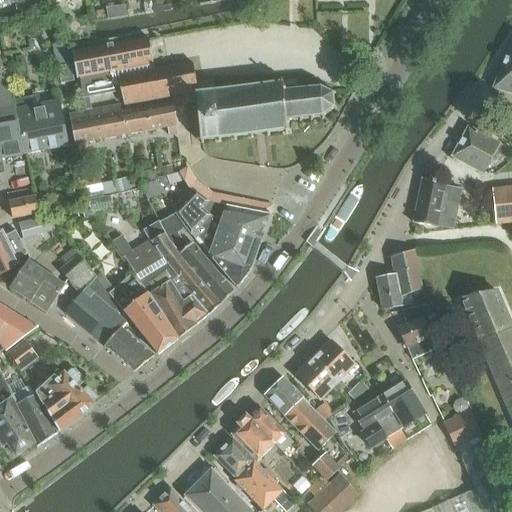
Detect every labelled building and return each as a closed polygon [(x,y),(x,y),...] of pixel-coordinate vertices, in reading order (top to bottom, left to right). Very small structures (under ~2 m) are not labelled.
[(15,0),(16,6),(17,13),(26,12),(25,5),(23,0),(15,0)] [(170,4),(163,5),(164,12),(171,11),(170,4)] [(147,38),(71,52),(76,79),(78,79),(82,98),(83,98),(86,111),(91,110),(88,97),(121,90),(125,107),(171,98),(192,94),(192,97),(195,96),(200,138),(198,139),(199,143),(202,142),(202,145),(205,145),(205,142),(219,140),(220,143),(222,142),(222,140),(235,138),(235,141),(238,140),(238,138),(252,136),(253,138),(255,138),(255,136),(269,134),(269,137),(272,136),(271,134),(287,131),(287,134),(290,134),(289,131),(290,131),(289,124),(291,123),(291,122),(299,121),(300,123),(302,122),(302,120),(310,119),(310,121),(313,121),(313,119),(322,118),(322,120),(325,119),(324,117),(334,109),(337,110),(337,108),(335,107),(333,96),(336,94),(334,92),(332,93),(321,87),(320,85),(318,86),(318,88),(309,89),(309,87),(306,87),(306,89),(298,90),(298,88),(296,88),(295,81),(283,82),(283,80),(280,80),(280,83),(265,85),(264,82),(261,82),(262,85),(248,87),(247,84),(245,84),(245,87),(231,89),(230,86),(228,86),(228,89),(215,91),(215,88),(213,88),(212,81),(197,83),(193,63),(152,71),(150,65),(152,64),(147,38)] [(511,94),(511,43),(494,89),(511,94)] [(70,66),(58,68),(62,85),(74,82),(70,66)] [(0,172),(2,172),(0,161),(26,156),(10,81),(0,82),(0,172)] [(18,110),(16,110),(26,156),(69,147),(61,103),(41,107),(40,98),(17,102),(18,110)] [(172,104),(147,109),(151,131),(168,128),(169,136),(178,135),(172,104)] [(120,106),(100,110),(106,140),(125,136),(121,114),(120,106)] [(147,109),(121,114),(125,136),(151,131),(147,109)] [(100,110),(87,112),(93,142),(106,140),(100,110)] [(87,112),(71,115),(76,145),(93,142),(87,112)] [(500,163),(507,151),(505,147),(469,127),(453,157),(484,174),(492,158),(500,163)] [(171,167),(161,169),(163,177),(173,175),(171,167)] [(141,173),(143,184),(156,181),(154,171),(141,173)] [(93,184),(84,186),(87,201),(104,198),(104,196),(101,184),(100,178),(92,180),(93,184)] [(131,192),(128,180),(127,179),(114,182),(117,193),(117,195),(117,196),(131,192)] [(463,189),(447,186),(447,184),(424,179),(415,223),(438,228),(439,226),(454,229),(463,189)] [(117,193),(114,182),(101,184),(104,196),(117,193)] [(149,201),(162,194),(154,182),(143,189),(149,201)] [(511,187),(494,190),(498,224),(511,222),(511,187)] [(197,194),(176,214),(186,228),(195,241),(237,289),(251,271),(264,236),(223,221),(209,216),(215,204),(210,203),(197,194)] [(113,210),(110,197),(104,199),(104,198),(87,201),(88,206),(93,214),(113,210)] [(13,219),(38,214),(35,198),(10,203),(13,219)] [(228,207),(223,221),(264,236),(272,215),(228,207)] [(73,217),(71,211),(52,216),(54,224),(73,217)] [(200,257),(191,246),(189,248),(177,235),(186,228),(176,214),(160,224),(170,246),(208,290),(221,305),(233,294),(200,257)] [(50,216),(15,226),(18,238),(54,228),(50,216)] [(205,319),(221,305),(208,290),(170,246),(160,224),(159,223),(144,232),(151,243),(133,254),(123,237),(112,243),(123,259),(126,258),(135,275),(133,276),(149,296),(179,340),(205,319)] [(0,231),(0,254),(20,243),(13,232),(3,237),(0,231)] [(20,243),(0,254),(0,276),(20,266),(17,260),(27,255),(20,243)] [(411,294),(422,290),(416,255),(415,251),(392,257),(396,276),(377,279),(383,310),(413,304),(411,294)] [(70,284),(89,269),(79,256),(60,272),(70,284)] [(47,314),(65,287),(28,262),(10,289),(47,314)] [(80,297),(66,314),(105,347),(135,373),(155,358),(119,328),(126,322),(114,311),(120,306),(98,279),(89,269),(70,284),(80,297)] [(179,340),(149,296),(133,276),(115,291),(101,276),(98,279),(120,306),(158,357),(179,340)] [(511,323),(499,293),(477,298),(462,302),(511,419),(511,323)] [(37,328),(0,305),(0,344),(5,351),(5,352),(37,328)] [(438,334),(431,337),(427,326),(434,323),(426,305),(403,310),(406,325),(397,328),(406,349),(408,348),(413,360),(443,347),(438,334)] [(7,355),(22,373),(39,360),(25,342),(7,355)] [(321,353),(314,360),(338,384),(340,382),(355,367),(332,343),(330,345),(325,344),(321,349),(321,353)] [(298,375),(297,377),(320,401),(335,387),(341,392),(346,387),(340,382),(338,384),(314,360),(307,367),(303,366),(298,371),(298,375)] [(93,403),(97,399),(88,388),(83,393),(79,388),(83,384),(84,379),(75,370),(72,371),(66,376),(65,374),(59,380),(55,377),(36,395),(43,407),(45,405),(60,433),(95,406),(93,403)] [(16,458),(35,445),(12,396),(0,371),(0,442),(4,448),(8,446),(16,458)] [(318,451),(335,434),(302,400),(304,399),(284,379),(265,397),(318,451)] [(395,413),(375,425),(385,440),(391,450),(407,441),(400,431),(426,415),(407,382),(403,384),(401,383),(394,387),(394,390),(384,396),(395,413)] [(28,388),(25,390),(12,396),(35,445),(37,448),(57,435),(35,397),(33,397),(28,388)] [(361,427),(364,432),(375,425),(395,413),(384,396),(353,415),(350,408),(348,406),(348,407),(329,418),(341,438),(361,427)] [(455,402),(453,407),(455,413),(460,415),(466,413),(468,408),(466,402),(461,400),(455,402)] [(323,421),(333,414),(326,404),(316,411),(323,421)] [(249,419),(275,445),(283,454),(294,444),(260,409),(249,419)] [(470,413),(445,424),(456,449),(481,438),(470,413)] [(257,462),(275,445),(249,419),(246,416),(237,425),(240,428),(232,436),(257,462)] [(364,432),(362,433),(371,448),(373,447),(375,451),(384,445),(382,442),(385,440),(375,425),(364,432)] [(425,511),(511,511),(511,504),(505,489),(482,440),(481,438),(456,449),(457,451),(475,489),(462,495),(425,511)] [(215,457),(237,480),(255,464),(232,440),(215,457)] [(313,467),(322,477),(327,482),(339,470),(325,455),(313,467)] [(244,491),(249,496),(268,477),(255,464),(237,480),(235,482),(237,484),(238,489),(240,491),(244,491)] [(251,511),(212,472),(186,498),(199,511),(251,511)] [(330,485),(327,482),(322,477),(308,490),(315,498),(307,506),(312,511),(344,511),(360,497),(340,475),(330,485)] [(286,511),(294,505),(268,477),(249,496),(264,511),(275,501),(285,511),(286,511)] [(157,511),(191,511),(170,491),(153,508),(157,511)]
